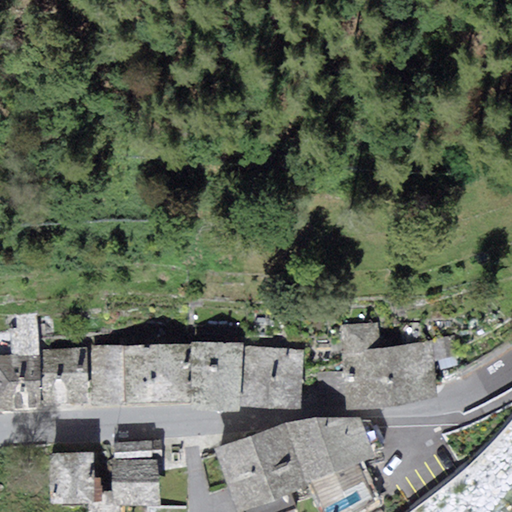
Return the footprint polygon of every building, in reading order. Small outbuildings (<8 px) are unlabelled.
[(40,350),(38,314),(17,315),(18,330),(9,330),(11,357),(13,357),(41,355),(40,350)] [(341,327),(348,410),(399,404),(440,397),(432,342),(383,350),(379,324),(341,327)] [(190,404),(191,411),(239,412),(239,407),(242,347),(242,343),(192,344),(190,404)] [(126,348),(126,407),(190,404),(192,344),(126,348)] [(300,408),(303,353),(242,347),(239,407),(300,408)] [(41,355),(42,405),(88,405),(87,348),(40,350),(41,355)] [(91,348),(93,407),(126,407),(126,348),(91,348)] [(13,357),(16,412),(44,412),(42,405),(41,355),(13,357)] [(0,356),(0,412),(16,412),(13,357),(11,357),(0,356)] [(286,425),(308,489),(315,487),(360,468),(377,459),(360,419),(307,421),(286,425)] [(247,511),(308,489),(286,425),(213,450),(237,511),(247,511)] [(159,442),(114,443),(113,460),(159,460),(159,442)] [(94,456),(51,456),(51,504),(94,503),(94,456)] [(159,460),(113,460),(113,505),(160,505),(159,460)] [(359,511),(377,504),(360,468),(315,487),(324,511),(359,511)]
